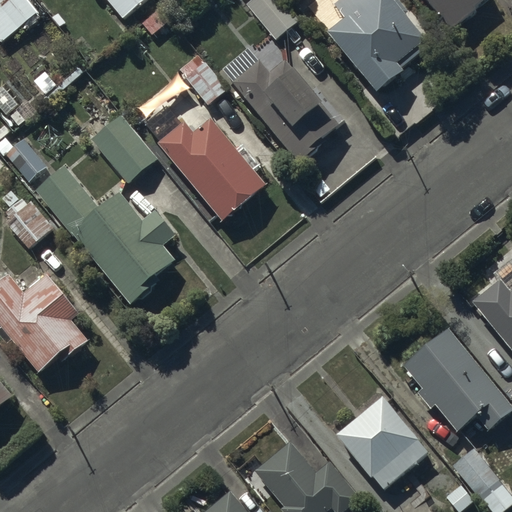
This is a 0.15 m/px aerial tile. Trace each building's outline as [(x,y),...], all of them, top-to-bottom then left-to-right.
[(0,0),(0,38),(2,41),(39,14),(27,0),(0,0)] [(109,0),(124,18),(145,0),(109,0)] [(285,0),(249,0),(246,3),(276,40),(301,20),(285,0)] [(344,15),(326,29),(382,98),(405,80),(398,71),(435,42),(401,0),(337,0),(334,3),(344,15)] [(430,0),(453,27),(477,7),(475,5),(481,0),(430,0)] [(165,29),(157,16),(144,24),(153,37),(165,29)] [(248,42),(221,64),(299,163),(326,142),(322,137),(340,123),(288,57),(271,71),(248,42)] [(122,113),(93,138),(129,181),(158,157),(122,113)] [(186,120),(159,141),(224,219),(266,183),(212,118),(196,131),(186,120)] [(27,138),(7,153),(28,181),(48,166),(27,138)] [(64,165),(36,189),(132,302),(160,278),(155,272),(173,256),(162,244),(176,232),(157,209),(144,220),(119,191),(100,207),(64,165)] [(11,217),(6,221),(30,249),(55,228),(33,201),(29,204),(24,198),(21,200),(13,190),(3,198),(11,208),(7,211),(11,217)] [(0,320),(3,324),(0,326),(0,333),(7,342),(13,337),(38,369),(58,354),(63,361),(89,340),(72,318),(79,312),(49,274),(25,293),(8,272),(0,278),(0,320)] [(499,276),(471,300),(511,347),(511,288),(510,290),(499,276)] [(511,410),(511,402),(450,326),(404,364),(423,388),(418,391),(431,407),(436,403),(458,430),(477,414),(490,428),(511,410)] [(0,404),(13,394),(0,378),(0,404)] [(429,451),(384,395),(337,433),(372,476),(374,475),(384,488),(429,451)] [(316,471),(292,441),(256,470),(284,505),(281,508),(284,511),(325,511),(333,506),(336,511),(342,511),(362,497),(331,459),(316,471)] [(503,511),(511,504),(511,494),(474,450),(454,467),(492,511),(503,511)] [(463,483),(446,497),(458,511),(461,511),(476,500),(463,483)] [(268,511),(249,511),(232,490),(205,511),(274,511),(272,509),(268,511)]
